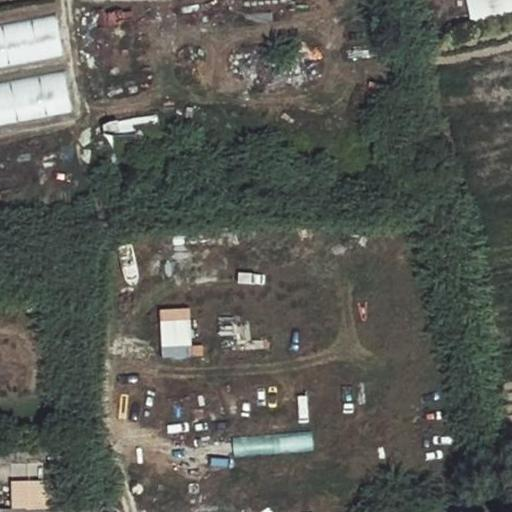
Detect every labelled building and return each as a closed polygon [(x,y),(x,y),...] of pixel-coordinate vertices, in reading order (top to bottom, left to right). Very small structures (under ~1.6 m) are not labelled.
[(511,11),(511,0),(470,0),(472,15),(511,11)] [(55,15),(0,25),(0,69),(63,58),(55,15)] [(66,71),(0,83),(0,127),(74,114),(66,71)] [(164,307),(166,355),(196,353),(193,305),(164,307)] [(53,487),(39,488),(39,499),(53,498),(53,487)]
